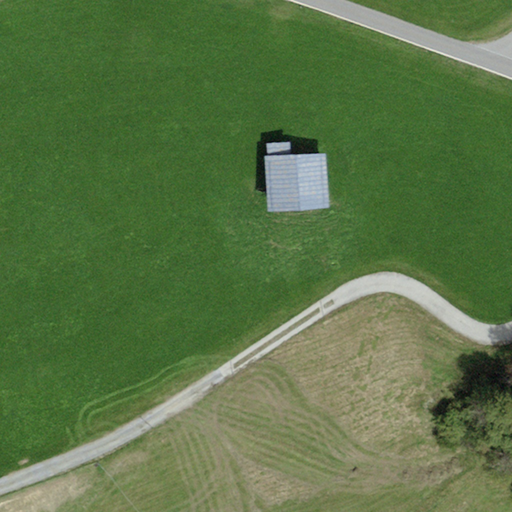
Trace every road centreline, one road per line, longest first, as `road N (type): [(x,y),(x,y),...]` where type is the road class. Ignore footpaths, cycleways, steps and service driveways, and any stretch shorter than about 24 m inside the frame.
road 1 (track): [(511,330),(466,328),(410,289),(377,282),(328,304),(131,431),(0,487)]
road 2 (unclassified): [(294,0),(511,72)]
